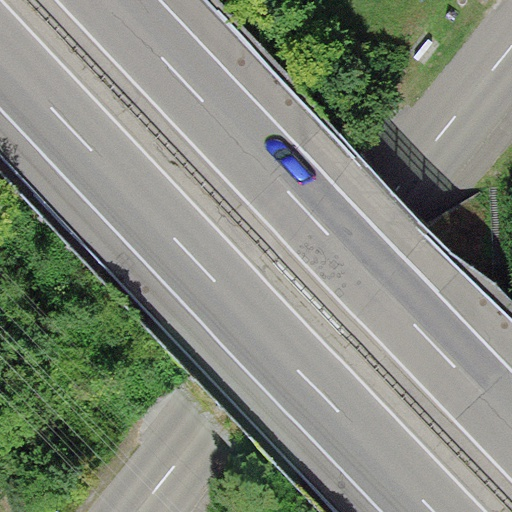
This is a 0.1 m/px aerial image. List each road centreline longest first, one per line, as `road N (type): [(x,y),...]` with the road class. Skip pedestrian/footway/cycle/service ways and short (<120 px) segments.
road 1 (motorway): [(0,56),(435,511)]
road 2 (tertiary): [(139,511),(511,48)]
road 3 (motorway): [(511,431),(106,0)]
